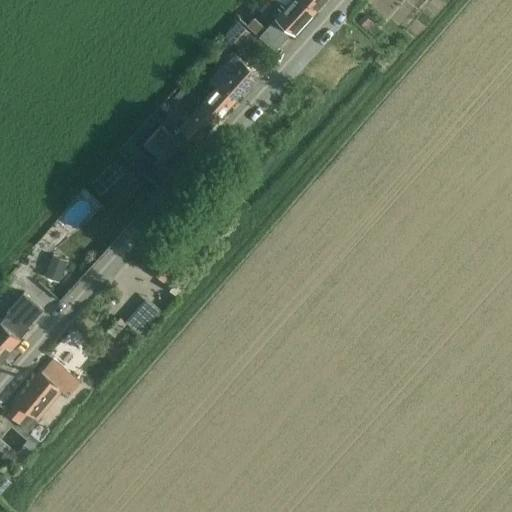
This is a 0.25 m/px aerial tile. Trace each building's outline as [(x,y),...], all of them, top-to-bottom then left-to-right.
[(295,34),(316,11),(304,0),(282,0),(277,7),(282,11),(276,17),(295,34)] [(304,0),(316,11),(325,0),(304,0)] [(365,15),(358,22),(368,31),(374,25),(365,15)] [(245,52),(258,38),(239,20),(226,34),(245,52)] [(266,28),(259,36),(268,44),(275,36),(266,28)] [(216,87),(201,104),(218,119),(234,102),(240,95),(259,74),(258,74),(234,52),(209,79),(209,80),(216,87)] [(161,125),(145,143),(164,161),(183,140),(185,143),(191,136),(194,139),(198,142),(218,119),(201,104),(189,93),(182,87),(174,97),(189,111),(182,118),(185,122),(181,127),(173,136),(161,125)] [(44,277),(59,283),(67,260),(52,255),(44,277)] [(167,255),(152,272),(163,282),(176,293),(191,276),(189,274),(186,271),(179,265),(167,255)] [(24,292),(7,309),(10,312),(8,314),(24,328),(42,308),(24,292)] [(0,320),(0,358),(1,359),(20,338),(17,336),(24,328),(8,314),(1,321),(0,320)] [(119,318),(116,322),(123,327),(126,323),(119,318)] [(68,395),(80,382),(74,377),(54,359),(8,412),(28,429),(62,390),(68,395)]
